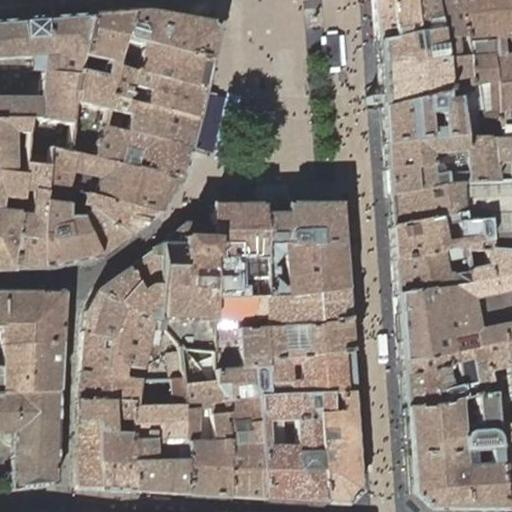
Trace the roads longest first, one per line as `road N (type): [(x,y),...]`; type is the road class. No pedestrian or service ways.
road 1 (residential): [(63,507),(73,282)]
road 2 (residential): [(73,282),(95,275),(194,193)]
